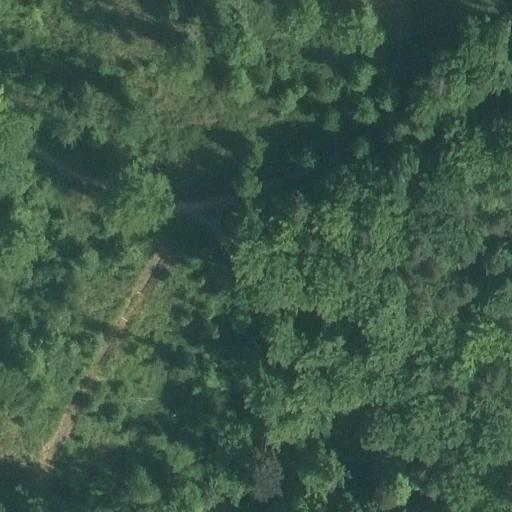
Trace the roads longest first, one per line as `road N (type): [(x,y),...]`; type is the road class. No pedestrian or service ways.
road 1 (track): [(186,148),(194,172),(221,196),(286,230),(347,242),(370,258),(380,286),(376,469),(302,440),(264,473),(254,511)]
road 2 (track): [(0,93),(112,138),(186,148),(412,79),(511,4)]
